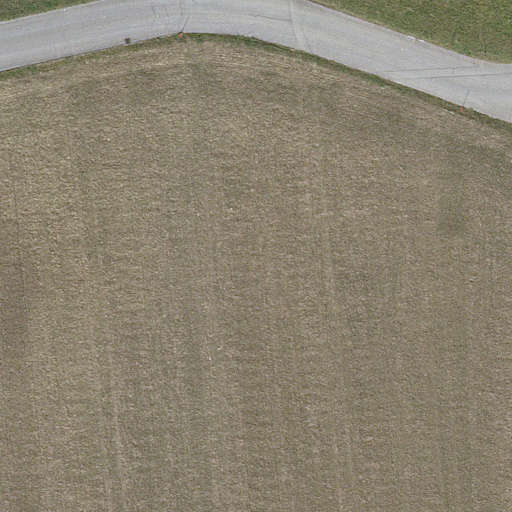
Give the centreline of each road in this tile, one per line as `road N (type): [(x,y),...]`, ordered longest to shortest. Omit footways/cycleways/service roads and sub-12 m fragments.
road 1 (unclassified): [(230,2),(511,96)]
road 2 (unclassified): [(0,39),(230,2)]
